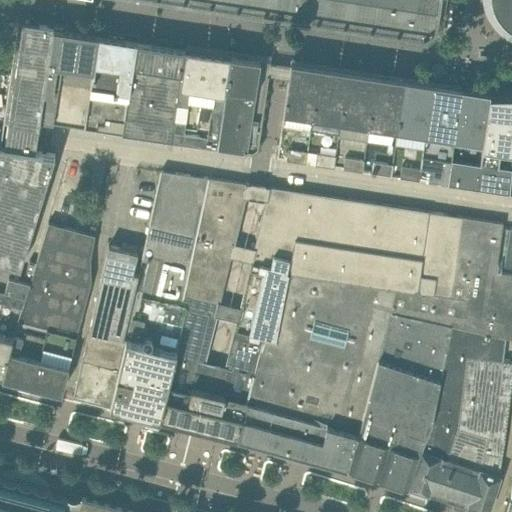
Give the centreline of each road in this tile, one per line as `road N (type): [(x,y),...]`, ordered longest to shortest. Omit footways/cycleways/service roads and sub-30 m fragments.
road 1 (residential): [(511,201),(0,133)]
road 2 (residential): [(331,511),(0,431)]
